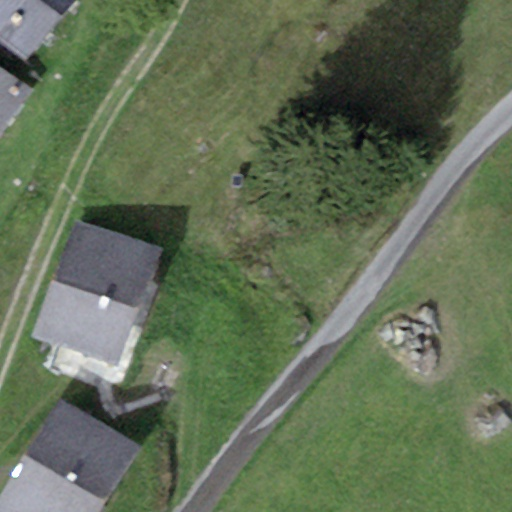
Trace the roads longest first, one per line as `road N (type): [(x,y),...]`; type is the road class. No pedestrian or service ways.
road 1 (track): [(511,109),(482,127),(203,511)]
road 2 (track): [(0,364),(67,193),(175,0)]
